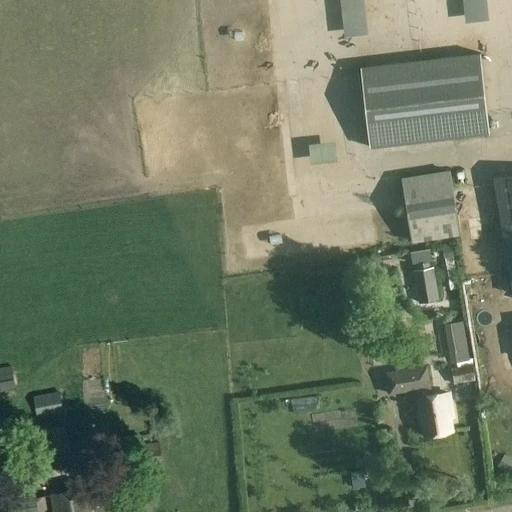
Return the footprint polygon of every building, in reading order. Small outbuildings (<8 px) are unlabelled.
[(371,147),(490,133),(480,53),(362,68),(371,147)] [(412,242),(460,235),(450,169),(402,177),(412,242)] [(511,174),(493,177),(511,292),(511,174)] [(442,248),(444,257),(453,256),(452,246),(442,248)] [(434,268),(414,271),(419,303),(439,300),(434,268)] [(445,324),(451,363),(469,360),(463,321),(445,324)] [(469,364),(450,368),(453,384),(472,381),(469,364)] [(0,370),(0,391),(15,389),(11,369),(0,370)] [(33,396),(37,418),(63,412),(59,390),(33,396)] [(447,395),(418,401),(426,439),(452,433),(447,411),(450,410),(447,395)] [(65,427),(39,432),(46,470),(73,466),(65,427)] [(126,467),(161,463),(159,443),(124,446),(126,467)] [(510,473),(511,470),(511,460),(505,455),(498,465),(510,473)] [(119,511),(114,486),(101,488),(103,502),(92,504),(89,488),(52,495),(55,511),(119,511)] [(0,500),(0,511),(37,511),(35,493),(0,500)]
